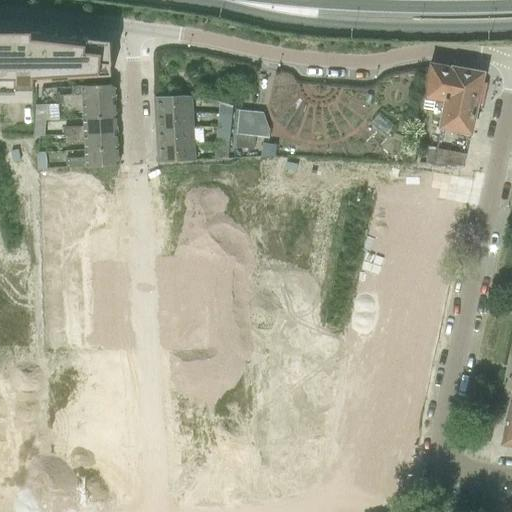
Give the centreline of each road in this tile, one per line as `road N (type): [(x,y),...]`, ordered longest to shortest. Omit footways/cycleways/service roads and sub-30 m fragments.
road 1 (residential): [(0,13),(198,36),(315,61),(443,51),(511,64)]
road 2 (residential): [(437,458),(511,94)]
road 3 (primary): [(212,0),(322,24),(511,27)]
road 4 (primary): [(238,0),(511,9)]
